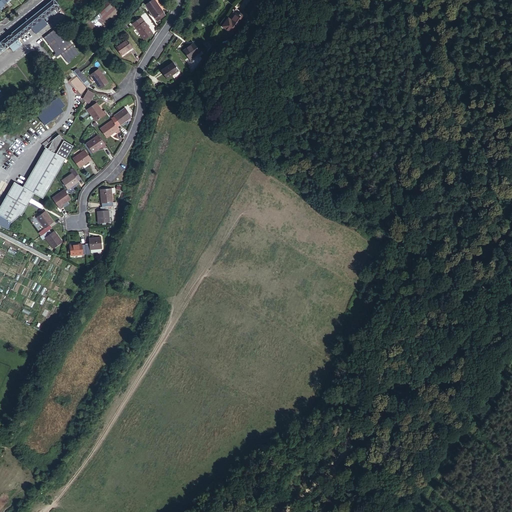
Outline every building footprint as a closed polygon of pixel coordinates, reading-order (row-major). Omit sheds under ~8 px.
[(0,53),(60,6),(54,0),(0,43),(0,53)] [(107,37),(108,36),(125,17),(107,0),(105,0),(99,6),(108,15),(110,16),(98,28),(107,37)] [(157,23),(166,17),(154,0),(146,6),(157,23)] [(108,15),(99,6),(87,18),(96,26),(108,15)] [(245,18),(234,11),(221,31),(232,37),(245,18)] [(110,16),(108,15),(96,26),(98,28),(110,16)] [(144,41),(153,35),(143,19),(140,15),(131,22),(133,26),(134,25),(144,41)] [(96,26),(87,18),(80,26),(99,45),(107,37),(98,28),(96,26)] [(60,70),(79,56),(60,29),(48,39),(61,57),(54,62),(60,70)] [(120,54),(132,49),(129,40),(116,46),(120,54)] [(187,57),(196,46),(195,44),(184,52),(187,57)] [(201,57),(199,53),(198,54),(191,61),(193,63),(201,57)] [(175,73),(178,70),(173,63),(162,71),(167,79),(175,73)] [(84,84),(88,81),(81,72),(78,69),(77,70),(74,71),(84,84)] [(100,90),(108,86),(99,72),(91,76),(100,90)] [(84,97),(91,101),(95,94),(88,90),(84,97)] [(35,112),(44,125),(64,111),(55,98),(35,112)] [(95,122),(106,115),(103,111),(102,113),(96,104),(87,110),(95,122)] [(124,109),(110,119),(111,121),(116,128),(130,118),(124,109)] [(119,132),(116,128),(111,121),(99,129),(106,139),(115,132),(116,134),(119,132)] [(14,182),(11,187),(15,189),(21,192),(10,210),(4,207),(0,213),(0,217),(4,219),(0,225),(9,230),(15,220),(19,213),(14,211),(25,194),(30,198),(34,193),(34,194),(42,198),(45,193),(32,185),(61,137),(59,134),(54,139),(48,149),(46,148),(23,187),(14,182)] [(102,149),(106,147),(98,136),(86,144),(92,154),(101,148),(102,149)] [(63,164),(65,161),(65,160),(74,146),(64,140),(61,137),(32,185),(45,193),(54,179),(63,164)] [(78,167),(90,159),(84,150),(72,158),(78,167)] [(79,179),(75,174),(72,169),(68,171),(70,174),(60,181),(66,189),(76,182),(76,181),(79,179)] [(0,213),(4,207),(15,189),(11,187),(0,206),(0,213)] [(21,192),(15,189),(4,207),(10,210),(21,192)] [(59,205),(68,199),(61,189),(49,197),(57,209),(61,206),(59,205)] [(100,208),(109,207),(111,207),(109,190),(98,191),(100,208)] [(29,201),(30,198),(25,194),(14,211),(19,213),(20,214),(25,207),(29,201)] [(21,216),(31,198),(30,198),(29,201),(25,207),(20,214),(19,213),(15,220),(20,215),(21,216)] [(100,208),(98,208),(99,212),(96,212),(97,225),(107,224),(106,211),(109,211),(109,207),(100,208)] [(47,230),(49,228),(47,225),(51,222),(43,211),(34,217),(42,228),(38,231),(41,234),(47,230)] [(49,233),(47,230),(41,234),(50,249),(59,243),(52,231),(49,233)] [(0,233),(0,236),(48,262),(50,259),(0,233)] [(84,255),(84,256),(89,255),(88,252),(101,251),(100,240),(88,241),(88,244),(83,245),(84,255)] [(84,255),(83,245),(79,246),(79,244),(68,245),(69,256),(84,255)]
